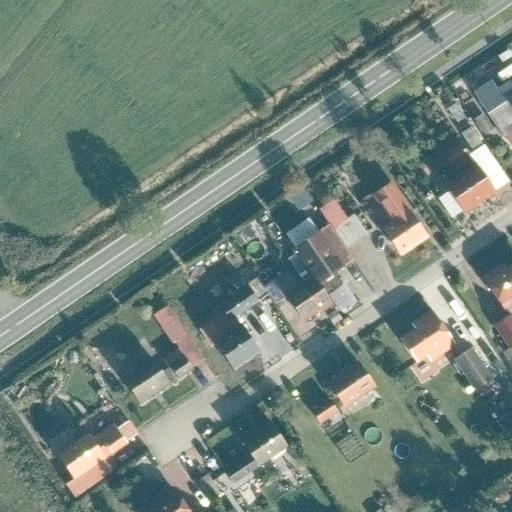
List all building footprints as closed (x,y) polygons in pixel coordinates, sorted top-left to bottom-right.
[(501,140),(511,133),(511,98),(485,116),(501,140)] [(457,219),(495,194),(464,146),(447,157),(457,173),(436,186),(457,219)] [(393,226),(412,213),(392,182),(373,195),(393,226)] [(335,203),(319,213),(333,235),(349,225),(335,203)] [(396,263),(430,241),(412,213),(393,226),(378,235),(396,263)] [(314,288),(343,270),(319,232),(290,251),(314,288)] [(511,309),(511,268),(485,286),(504,315),(511,309)] [(238,294),(228,300),(238,316),(266,298),(248,270),(230,281),(238,294)] [(329,311),(314,288),(287,306),(302,329),(329,311)] [(232,375),(263,355),(238,316),(228,300),(197,320),(232,375)] [(174,382),(204,362),(167,308),(153,318),(175,350),(160,361),(174,382)] [(415,370),(453,347),(431,313),(411,326),(414,331),(398,342),(415,370)] [(511,348),(511,320),(511,318),(494,329),(508,351),(511,348)] [(471,394),(492,381),(471,349),(450,362),(471,394)] [(126,364),(110,353),(97,371),(113,382),(126,364)] [(123,380),(142,407),(171,387),(153,360),(123,380)] [(340,409),(374,389),(359,364),(326,384),(340,409)] [(314,427),(335,415),(328,403),(307,416),(314,427)] [(105,419),(54,449),(71,479),(123,448),(105,419)] [(289,453),(272,424),(235,446),(243,460),(223,473),(232,488),(289,453)] [(222,496),(210,475),(198,482),(210,503),(222,496)] [(186,511),(174,491),(148,507),(150,511),(186,511)]
